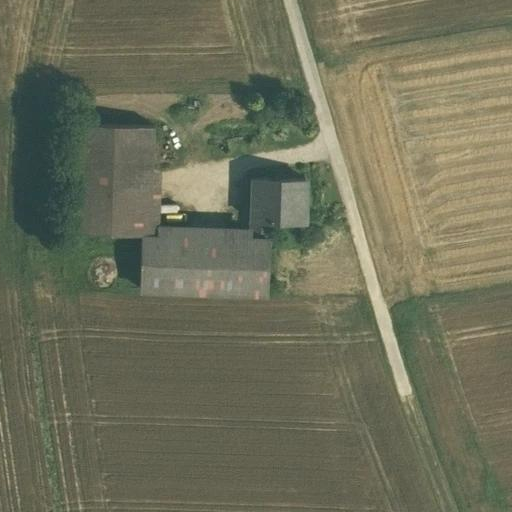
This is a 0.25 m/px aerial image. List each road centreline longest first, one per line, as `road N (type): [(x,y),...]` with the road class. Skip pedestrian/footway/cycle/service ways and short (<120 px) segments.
road 1 (unclassified): [(291,0),(405,391)]
road 2 (track): [(405,391),(452,511)]
